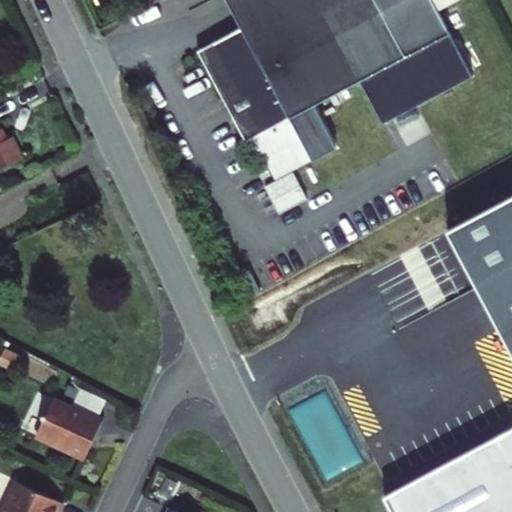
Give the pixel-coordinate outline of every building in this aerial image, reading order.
[(210,100),(237,152),(245,148),(266,189),(302,170),(303,172),(328,159),(307,115),(352,92),(375,137),(460,94),(411,0),(219,0),(215,2),(234,39),(190,62),(210,100)] [(3,134),(0,135),(0,161),(13,156),(3,134)] [(511,192),(443,230),(511,356),(511,192)] [(61,453),(80,462),(90,440),(100,419),(70,404),(67,409),(50,400),(33,435),(62,449),(61,453)] [(511,511),(511,426),(382,497),(390,511),(511,511)] [(58,511),(63,501),(15,480),(0,511),(58,511)]
